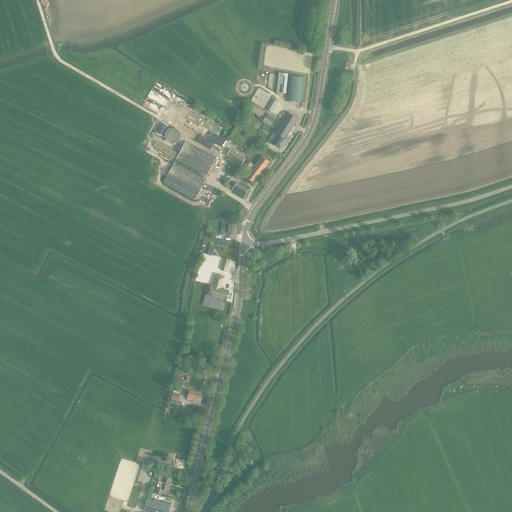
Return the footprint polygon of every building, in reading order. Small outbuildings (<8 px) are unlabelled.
[(279,72),(277,92),(286,93),(288,73),(279,72)] [(302,102),(305,77),(289,75),(287,101),(302,102)] [(272,143),(279,148),(298,118),(288,112),(275,132),(278,134),(272,143)] [(265,117),(263,120),(262,121),(271,127),(274,122),(265,117)] [(166,124),(159,136),(162,138),(169,126),(166,124)] [(262,137),(259,141),(265,145),(268,141),(262,137)] [(174,163),(166,177),(163,183),(195,200),(206,180),(176,164),(178,160),(207,175),(217,158),(186,141),(179,153),(156,141),(154,146),(177,158),(174,163)] [(231,149),(226,156),(241,166),(246,159),(231,149)] [(262,155),(246,177),(254,183),(270,162),(262,155)] [(253,164),(248,161),(243,167),(247,171),(253,164)] [(244,198),(249,189),(237,182),(232,191),(244,198)] [(223,222),(221,233),(234,235),(235,223),(223,222)] [(207,245),(204,253),(212,256),(215,248),(207,245)] [(205,294),(202,303),(208,305),(211,295),(227,300),(230,291),(221,289),(225,276),(216,274),(213,286),(210,286),(208,294),(205,294)] [(201,400),(202,393),(185,389),(183,396),(188,397),(187,398),(196,400),(196,398),(201,400)] [(173,392),(171,400),(170,402),(177,404),(178,402),(179,398),(180,394),(173,392)] [(164,476),(161,487),(157,486),(155,492),(162,494),(163,489),(169,490),(172,478),(164,476)] [(147,498),(144,511),(148,511),(169,511),(171,504),(151,499),(147,498)]
